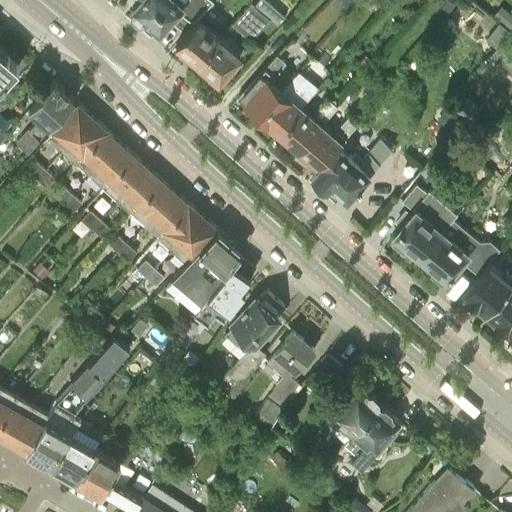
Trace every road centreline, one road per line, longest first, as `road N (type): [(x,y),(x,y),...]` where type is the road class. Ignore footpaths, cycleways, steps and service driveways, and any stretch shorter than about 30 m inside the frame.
road 1 (primary): [(102,55),(105,70),(154,124),(491,425)]
road 2 (primary): [(511,395),(175,97),(119,57),(102,55)]
